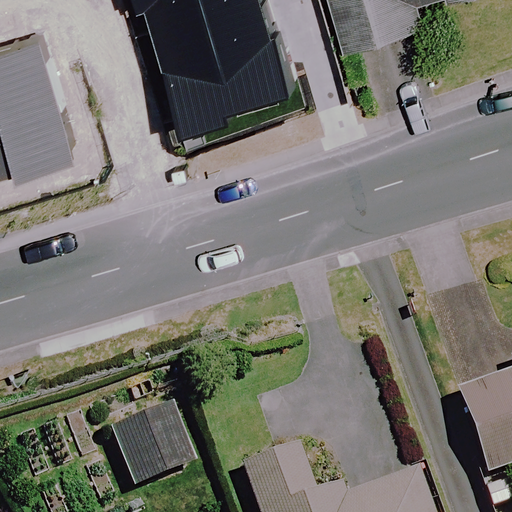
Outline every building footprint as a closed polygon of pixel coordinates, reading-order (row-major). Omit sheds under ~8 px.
[(57,0),(90,113),(194,83),(182,40),(165,45),(152,0),(57,0)] [(335,0),(349,48),(427,26),(422,9),(451,0),(335,0)] [(511,375),(458,393),(484,477),(511,467),(511,375)] [(190,470),(170,415),(114,435),(134,490),(190,470)] [(430,511),(415,469),(317,503),(300,453),(246,472),(259,511),(430,511)]
